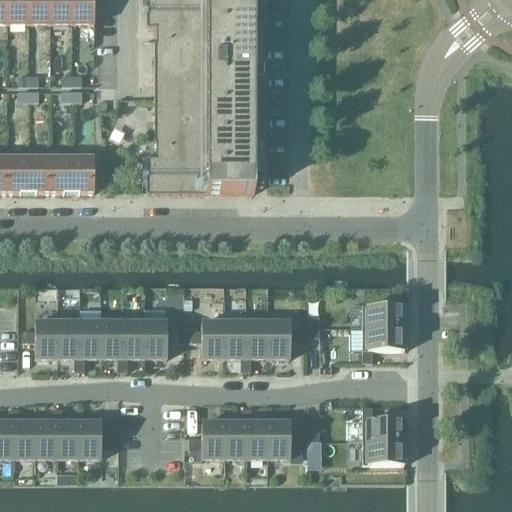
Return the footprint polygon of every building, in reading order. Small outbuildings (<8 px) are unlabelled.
[(6,0),(6,29),(28,29),(27,0),(6,0)] [(27,0),(28,29),(50,29),(49,0),(27,0)] [(49,0),(50,29),(71,29),(71,0),(49,0)] [(71,0),(71,29),(93,29),(93,0),(71,0)] [(153,146),(156,146),(156,161),(146,161),(146,197),(253,197),(253,74),(246,75),(246,56),(253,56),(253,0),(145,0),(146,30),(156,30),(156,45),(153,45),(153,146)] [(27,91),(27,81),(17,81),(17,91),(27,91)] [(37,81),(27,81),(27,91),(37,91),(37,81)] [(71,91),(71,81),(61,81),(61,91),(71,91)] [(81,81),(71,81),(71,91),(81,91),(81,81)] [(27,107),(27,97),(17,97),(18,107),(27,107)] [(37,97),(27,97),(27,107),(37,107),(37,97)] [(71,107),(71,97),(61,97),(61,107),(71,107)] [(81,97),(71,97),(71,107),(81,107),(81,97)] [(6,197),(28,197),(28,162),(6,162),(6,197)] [(28,197),(49,197),(49,162),(28,162),(28,197)] [(49,197),(71,197),(71,162),(49,162),(49,197)] [(71,162),(71,197),(93,197),(93,162),(71,162)] [(361,332),(403,332),(403,310),(361,310),(361,332)] [(306,320),(306,332),(318,332),(318,320),(306,320)] [(57,363),(57,326),(34,326),(34,335),(34,347),(34,363),(57,363)] [(78,326),(57,326),(57,363),(73,363),(78,363),(78,326)] [(78,363),(83,363),(100,363),(100,326),(78,326),(78,363)] [(122,326),(100,326),(100,363),(117,363),(122,363),(122,326)] [(143,326),(122,326),(122,363),(127,363),(143,363),(143,326)] [(166,326),(143,326),(143,363),(166,363),(166,347),(166,335),(166,326)] [(223,326),(200,326),(200,363),(223,363),(223,326)] [(245,326),(223,326),(223,363),(240,363),(245,363),(245,326)] [(266,326),(245,326),(245,363),(250,363),(266,363),(266,326)] [(289,326),(266,326),(266,363),(289,363),(289,347),(289,335),(289,326)] [(306,332),(306,342),(318,342),(318,332),(306,332)] [(361,355),(371,355),(403,355),(403,332),(361,332),(361,355)] [(34,347),(34,335),(22,335),(22,347),(34,347)] [(178,335),(166,335),(166,347),(178,347),(178,335)] [(188,347),(200,347),(200,335),(188,335),(188,347)] [(301,335),(289,335),(289,347),(301,347),(301,335)] [(371,355),(361,355),(361,367),(371,367),(371,355)] [(362,412),(361,424),(371,424),(371,412),(362,412)] [(361,424),(361,446),(403,446),(403,424),(371,424),(361,424)] [(0,463),(12,464),(13,427),(7,427),(0,426),(0,463)] [(34,427),(18,427),(13,427),(12,464),(34,464),(34,427)] [(56,427),(51,427),(34,427),(34,464),(56,464),(56,427)] [(77,427),(61,427),(56,427),(56,464),(77,464),(77,427)] [(77,427),(77,464),(100,464),(100,455),(100,443),(100,427),(77,427)] [(200,443),(200,455),(201,464),(223,464),(223,427),(201,427),(200,443)] [(240,427),(223,427),(223,464),(245,464),(245,427),(240,427)] [(266,427),(250,427),(245,427),(245,464),(266,464),(266,427)] [(289,427),(266,427),(266,464),(289,464),(289,427)] [(306,437),(306,446),(318,446),(318,437),(306,437)] [(112,443),(100,443),(100,455),(112,455),(112,443)] [(188,455),(200,455),(200,443),(188,443),(188,455)] [(301,443),(289,443),(289,455),(301,455),(301,443)] [(318,446),(306,446),(306,455),(320,455),(320,446),(318,446)] [(403,446),(361,446),(361,469),(403,469),(403,446)]
